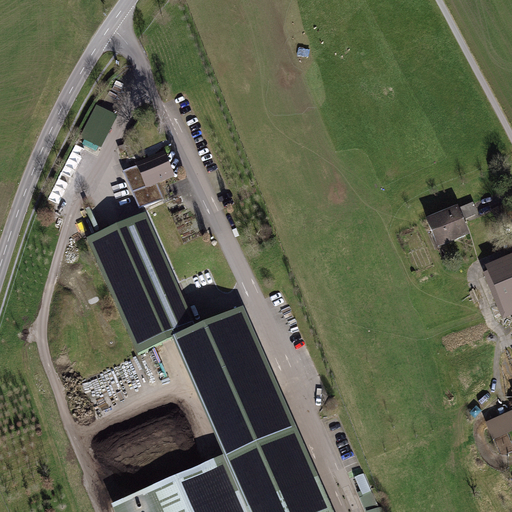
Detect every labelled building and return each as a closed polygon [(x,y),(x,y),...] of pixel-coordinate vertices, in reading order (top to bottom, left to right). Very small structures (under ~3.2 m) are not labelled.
[(79,139),(100,150),(117,120),(96,108),(79,139)] [(165,153),(134,166),(145,191),(175,178),(165,153)] [(145,213),(85,238),(134,354),(194,328),(145,213)] [(466,213),(437,224),(445,243),(473,232),(466,213)] [(511,215),(503,220),(511,236),(511,235),(511,215)] [(511,265),(497,271),(511,314),(511,265)] [(230,458),(111,510),(111,511),(334,511),(244,309),(176,340),(230,458)] [(494,442),(511,433),(511,411),(485,424),(494,442)] [(355,477),(366,511),(383,511),(371,472),(355,477)] [(120,504),(150,492),(148,485),(117,498),(120,504)]
